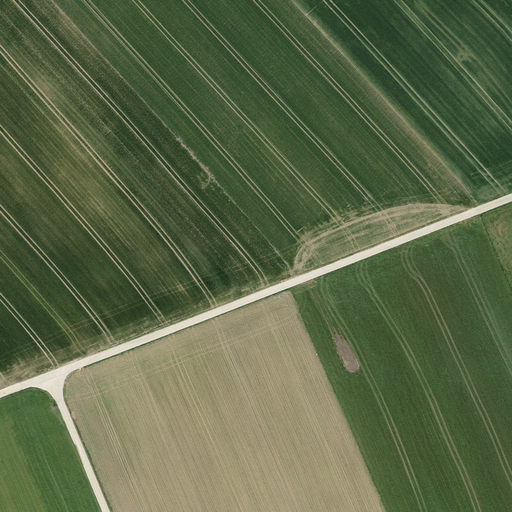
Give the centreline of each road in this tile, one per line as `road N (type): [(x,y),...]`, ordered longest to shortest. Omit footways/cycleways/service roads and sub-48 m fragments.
road 1 (track): [(511,195),(48,376)]
road 2 (track): [(106,511),(48,376)]
